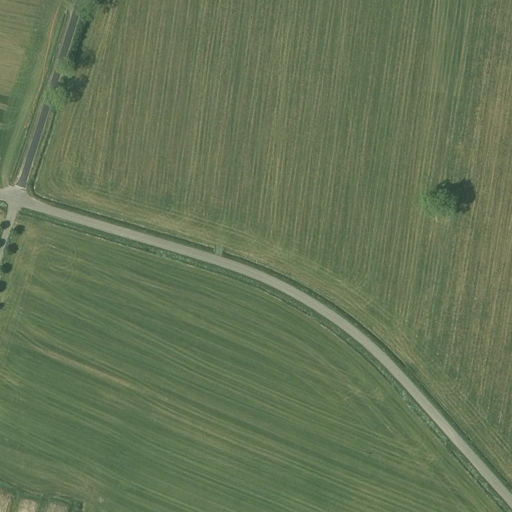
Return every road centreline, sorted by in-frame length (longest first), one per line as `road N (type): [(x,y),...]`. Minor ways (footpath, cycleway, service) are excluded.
road 1 (tertiary): [(511,502),(384,358),(313,303),(220,262),(15,199)]
road 2 (unclassified): [(15,199),(83,0)]
